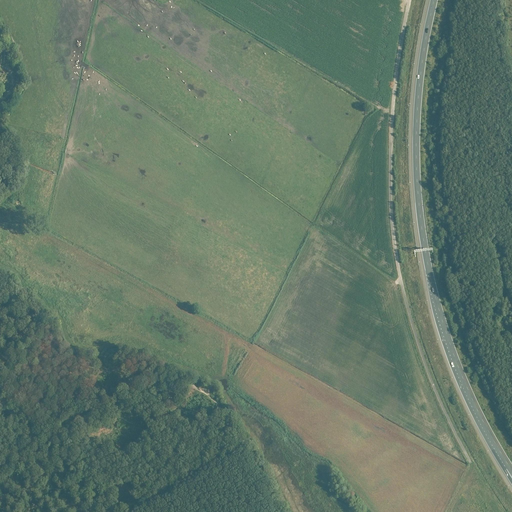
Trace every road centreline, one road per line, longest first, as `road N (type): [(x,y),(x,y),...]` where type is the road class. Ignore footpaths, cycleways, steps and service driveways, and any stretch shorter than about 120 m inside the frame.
road 1 (motorway): [(433,0),(415,129),(421,227),(453,354),(509,466)]
road 2 (track): [(472,457),(425,354),(402,259),(391,119),(408,0)]
road 3 (track): [(94,511),(0,405)]
